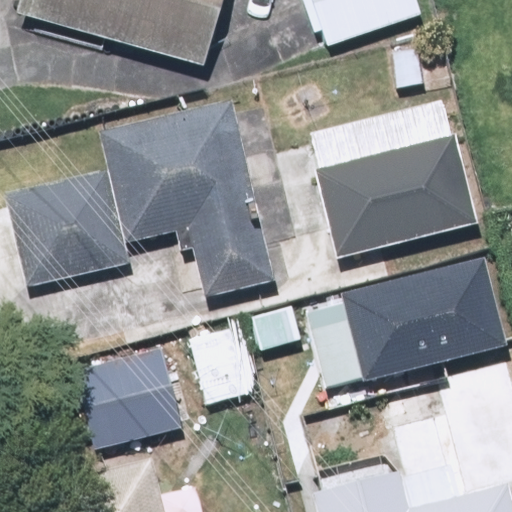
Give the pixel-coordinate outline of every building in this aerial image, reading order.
[(18,0),(13,23),(195,73),(214,0),(18,0)] [(402,0),(303,0),(320,53),(410,24),(402,0)] [(95,143),(103,178),(0,202),(22,294),(125,270),(120,245),(166,234),(172,260),(186,257),(196,298),(267,281),(227,112),(95,143)] [(446,144),(307,180),(329,265),(468,229),(446,144)] [(362,379),(511,341),(511,330),(491,249),(338,287),(362,379)] [(183,437),(162,352),(58,377),(79,463),(183,437)] [(382,488),(308,505),(309,511),(509,511),(505,490),(511,488),(511,375),(508,360),(432,378),(441,416),(369,433),(382,488)] [(156,511),(143,463),(37,493),(42,511),(156,511)]
